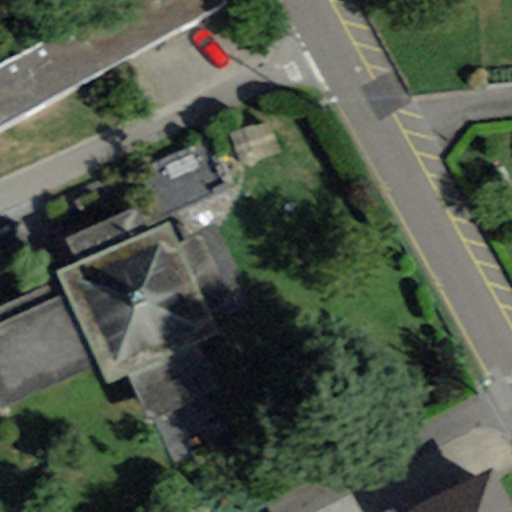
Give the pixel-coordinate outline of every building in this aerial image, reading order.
[(222,0),(117,0),(0,65),(0,129),(225,4),(222,0)] [(174,205),(223,186),(211,155),(162,174),(174,205)] [(196,347),(218,337),(168,225),(149,233),(136,208),(67,241),(77,265),(58,274),(61,281),(100,367),(107,383),(128,374),(150,422),(216,393),(196,347)] [(0,403),(3,409),(100,367),(61,281),(0,307),(0,403)] [(511,511),(511,504),(493,467),(410,509),(411,511),(511,511)]
